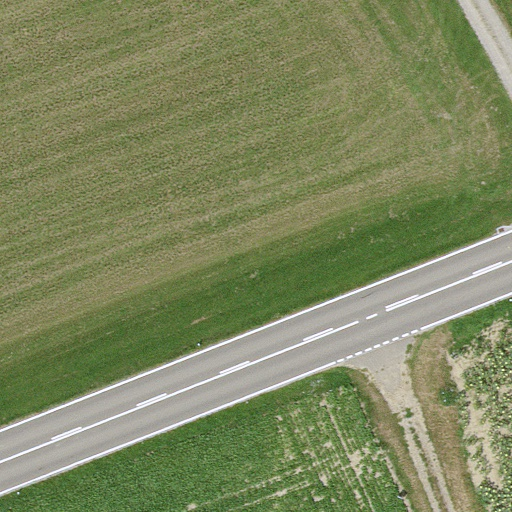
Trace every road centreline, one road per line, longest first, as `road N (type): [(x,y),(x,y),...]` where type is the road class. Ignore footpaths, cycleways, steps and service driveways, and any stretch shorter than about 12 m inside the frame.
road 1 (tertiary): [(0,469),(511,264)]
road 2 (track): [(362,324),(433,511)]
